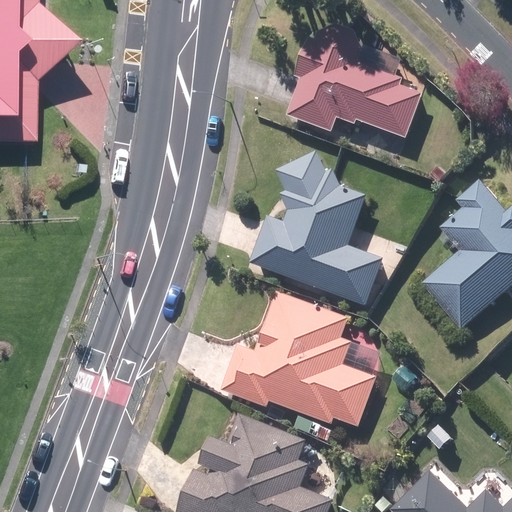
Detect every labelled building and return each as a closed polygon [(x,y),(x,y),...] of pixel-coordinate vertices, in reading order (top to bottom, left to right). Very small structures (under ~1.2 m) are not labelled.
[(0,0),(0,143),(33,144),(34,85),(76,45),(36,5),(36,0),(0,0)] [(363,119),(412,138),(430,94),(407,85),(410,78),(364,60),(369,49),(361,29),(343,23),(323,32),(321,40),(317,38),(303,76),(308,78),(301,97),(294,115),(337,132),(342,118),(361,126),(363,119)] [(256,262),(373,306),(390,260),(355,247),(374,195),(345,185),(339,170),(333,172),(325,152),(284,170),(294,192),(287,195),(295,210),(290,222),(274,216),(261,247),(256,262)] [(75,174),(86,175),(87,167),(75,166),(75,174)] [(428,283),(467,329),(511,291),(511,211),(487,181),(465,200),(471,208),(448,227),(468,250),(428,283)] [(340,417),(363,426),(381,378),(348,365),(357,343),(346,338),(355,319),(284,291),(260,352),(245,346),(235,372),(229,389),(272,406),(275,399),(338,423),(340,417)] [(356,358),(363,370),(376,369),(383,357),(375,345),(362,347),(356,358)] [(397,380),(409,390),(421,377),(409,366),(397,380)] [(335,511),(340,501),(306,487),(315,464),(305,460),(313,441),(247,414),(235,444),(219,438),(208,464),(219,469),(216,477),(201,471),(190,497),(184,511),(335,511)] [(300,427),(314,433),(318,424),(304,418),(300,427)] [(320,436),(331,442),(336,432),(325,427),(320,436)] [(433,437),(446,450),(457,439),(444,427),(433,437)] [(397,509),(399,511),(511,511),(511,507),(510,509),(493,492),(474,510),(436,472),(397,509)] [(380,505),(385,511),(388,511),(395,506),(388,498),(380,505)]
